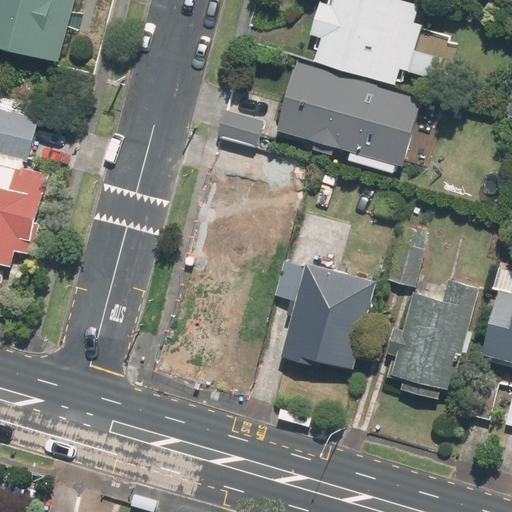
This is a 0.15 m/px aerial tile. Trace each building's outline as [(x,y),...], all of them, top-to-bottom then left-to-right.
[(77,0),(0,0),(0,45),(63,61),(77,0)] [(424,4),(410,0),(330,0),(330,2),(326,0),(316,32),(328,36),(321,59),(400,82),(404,67),(442,78),(448,57),(420,49),(428,23),(419,21),(424,4)] [(303,62),(282,134),(404,169),(425,97),(303,62)] [(0,265),(15,269),(19,252),(30,255),(52,172),(30,166),(42,120),(0,108),(0,265)] [(266,120),(229,109),(222,133),(258,144),(266,120)] [(207,212),(281,231),(295,174),(221,155),(207,212)] [(402,197),(382,193),(377,212),(398,217),(402,197)] [(431,231),(408,225),(393,279),(417,285),(431,231)] [(187,285),(261,304),(276,247),(202,228),(187,285)] [(384,278),(308,261),(289,353),(315,367),(320,357),(360,370),(384,278)] [(452,396),(479,281),(428,270),(402,385),(452,396)] [(511,289),(494,355),(511,371),(511,289)] [(170,361),(244,380),(259,323),(185,304),(170,361)]
